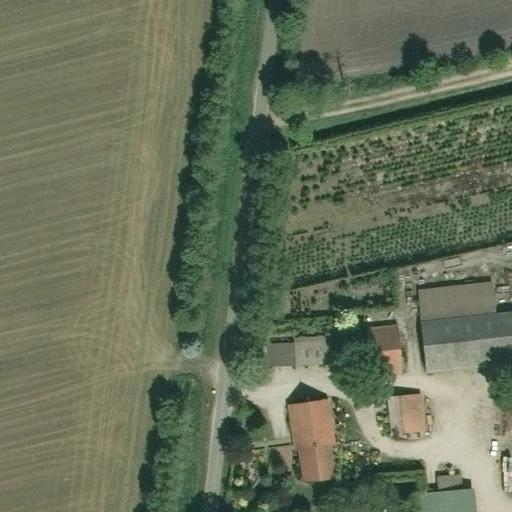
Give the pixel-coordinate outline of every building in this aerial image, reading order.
[(489,287),(417,293),(419,324),(492,318),(489,287)] [(409,331),(412,375),(511,367),(511,363),(509,323),(409,331)] [(361,330),(363,378),(401,377),(399,328),(361,330)] [(256,334),(258,369),(333,365),(330,329),(256,334)] [(285,396),(291,487),(329,485),(323,393),(285,396)] [(386,400),(388,439),(422,437),(420,399),(386,400)] [(367,477),(370,511),(418,511),(415,473),(367,477)] [(435,477),(436,494),(423,495),(424,511),(468,511),(467,491),(457,492),(456,475),(435,477)]
